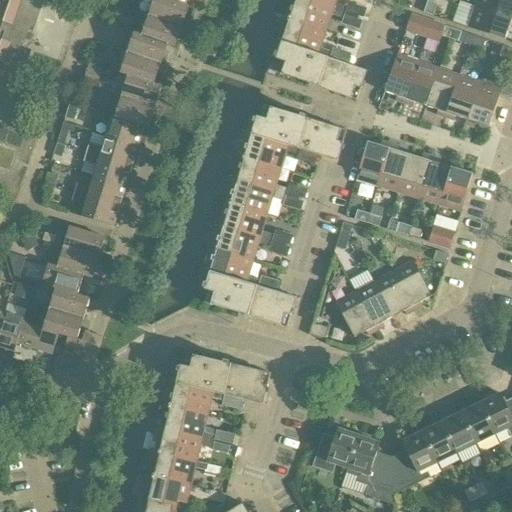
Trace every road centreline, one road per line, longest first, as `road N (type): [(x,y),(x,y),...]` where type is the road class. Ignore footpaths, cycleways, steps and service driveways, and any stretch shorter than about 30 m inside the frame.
road 1 (residential): [(511,183),(466,312),(362,369),(291,356)]
road 2 (residential): [(291,356),(183,329),(94,378),(20,403)]
road 3 (residential): [(291,356),(306,300),(301,266),(362,120)]
road 4 (residential): [(271,511),(258,485),(291,356)]
road 5 (residential): [(503,163),(362,120)]
road 6 (residential): [(362,120),(385,48),(390,0)]
